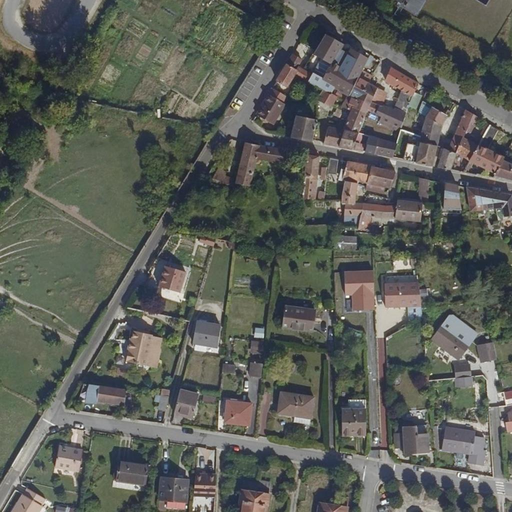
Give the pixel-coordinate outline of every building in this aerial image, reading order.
[(511,0),(399,0),(423,14),(497,45),(511,19),(511,0)] [(317,75),(313,81),(322,86),(329,90),(335,94),(339,96),(350,103),(364,77),(367,70),(369,67),(371,63),(361,57),(356,53),(346,48),(351,39),(334,28),(314,62),(329,71),(340,52),(343,54),(330,78),(352,91),(349,95),(330,85),(330,83),(317,75)] [(310,69),(311,66),(305,62),(308,56),(299,51),(291,63),(283,77),(292,83),(296,80),(301,83),(305,77),(310,69)] [(413,77),(394,65),(389,78),(406,88),(408,89),(417,95),(418,92),(421,82),(413,77)] [(316,70),(311,66),(310,69),(305,77),(313,81),(317,75),(319,73),(316,70)] [(373,83),(377,76),(367,70),(364,77),(350,103),(348,107),(355,110),(358,112),(358,111),(359,110),(372,85),(373,83)] [(20,73),(17,88),(38,93),(41,77),(20,73)] [(380,87),(373,83),(372,85),(359,110),(370,115),(362,134),(372,137),(383,140),(401,146),(403,141),(406,130),(409,119),(411,113),(409,113),(405,111),(402,110),(401,108),(400,107),(398,112),(386,107),(388,101),(389,97),(388,93),(385,91),(380,87)] [(289,100),(292,93),(278,85),(262,112),(278,122),(291,101),(289,100)] [(329,90),(322,86),(316,94),(324,98),(329,90)] [(408,89),(406,88),(404,94),(400,107),(401,108),(408,89)] [(409,113),(411,113),(413,105),(415,100),(417,95),(408,89),(401,108),(402,110),(405,111),(409,113)] [(330,102),(335,94),(329,90),(324,98),(325,99),(330,102)] [(425,94),(418,92),(417,95),(415,100),(413,105),(421,107),(425,94)] [(338,98),(339,96),(335,94),(330,102),(334,104),(335,103),(338,98)] [(445,128),(452,117),(434,107),(428,117),(445,128)] [(370,115),(359,110),(358,111),(358,112),(356,119),(351,130),(362,134),(370,115)] [(452,151),(453,151),(460,153),(464,143),(466,137),(467,134),(473,115),(468,111),(453,146),(452,151)] [(295,131),(293,136),(311,140),(316,141),(322,121),(315,119),(315,116),(309,114),(308,117),(301,114),(295,131)] [(478,118),(473,115),(467,134),(471,137),(478,118)] [(424,141),(440,147),(441,142),(445,128),(428,117),(426,134),(424,141)] [(487,123),(483,120),(476,140),(480,143),(487,123)] [(480,143),(478,146),(475,155),(473,161),(500,174),(503,161),(504,158),(487,150),(495,128),(487,123),(480,143)] [(336,124),(328,144),(337,146),(344,147),(348,138),(351,130),(336,124)] [(281,127),(280,133),(293,136),(295,131),(281,127)] [(348,138),(344,147),(358,150),(361,151),(365,142),(360,141),(362,134),(351,130),(348,138)] [(460,153),(454,171),(461,173),(466,157),(468,158),(473,161),(475,155),(478,146),(466,137),(464,143),(460,153)] [(401,146),(383,140),(378,154),(391,157),(398,159),(401,146)] [(266,144),(253,141),(244,172),(232,169),(228,182),(247,187),(249,181),(257,182),(263,157),(266,144)] [(438,159),(438,153),(440,147),(424,141),(424,143),(420,163),(428,165),(438,168),(440,158),(438,159)] [(411,143),(408,161),(417,163),(421,146),(411,143)] [(279,146),(266,144),(263,157),(290,163),(293,149),(279,146)] [(447,150),(446,149),(443,157),(446,158),(442,168),(454,171),(460,153),(453,151),(452,151),(447,150)] [(320,155),(312,153),(311,184),(310,200),(319,200),(322,182),(325,156),(320,155)] [(362,182),(376,186),(381,168),(354,162),(337,159),(334,175),(348,177),(348,181),(362,183),(362,182)] [(511,166),(503,161),(500,174),(499,177),(511,181),(511,166)] [(381,168),(376,186),(393,190),(397,172),(381,168)] [(398,212),(397,221),(424,224),(427,206),(429,207),(432,179),(426,178),(423,178),(420,205),(400,202),(399,207),(398,212)] [(345,203),(352,203),(358,203),(362,183),(348,181),(344,200),(345,200),(345,203)] [(461,185),(447,182),(447,197),(462,198),(461,189),(461,185)] [(471,187),(474,209),(499,207),(500,219),(508,218),(508,214),(511,214),(511,197),(511,196),(471,187)] [(363,217),(365,217),(367,204),(358,203),(352,203),(351,216),(363,217)] [(365,217),(397,221),(398,212),(399,207),(382,206),(367,204),(365,217)] [(314,219),(314,226),(323,227),(323,220),(314,219)] [(327,227),(339,228),(344,228),(344,223),(340,222),(340,220),(327,219),(327,227)] [(383,251),(396,251),(396,241),(397,230),(381,229),(381,232),(384,232),(383,251)] [(357,235),(334,235),(334,252),(357,252),(357,235)] [(190,274),(169,267),(162,287),(183,295),(190,274)] [(372,271),(345,272),(346,296),(353,296),(353,310),(373,310),(372,271)] [(421,281),(385,283),(386,307),(423,305),(421,281)] [(473,290),(472,281),(457,282),(458,291),(473,290)] [(317,308),(289,303),(284,323),(314,329),(317,308)] [(198,343),(201,343),(212,344),(222,345),(223,323),(200,321),(198,343)] [(465,336),(445,323),(433,340),(461,358),(477,336),(469,330),(465,336)] [(255,328),(254,337),(263,338),(264,328),(255,328)] [(138,348),(153,352),(154,348),(153,348),(155,336),(140,333),(140,332),(137,332),(135,340),(137,341),(137,344),(133,344),(133,347),(138,348)] [(249,353),(262,354),(263,341),(250,340),(249,353)] [(493,342),(477,345),(480,363),(497,360),(493,342)] [(212,344),(201,343),(200,351),(212,352),(212,344)] [(150,366),(153,352),(138,348),(133,347),(130,362),(150,366)] [(242,354),(229,352),(228,360),(240,362),(242,354)] [(253,377),(264,379),(266,369),(266,365),(255,364),(253,377)] [(471,370),(457,371),(458,378),(471,377),(471,370)] [(126,407),(129,390),(120,389),(102,386),(100,403),(126,407)] [(180,400),(177,414),(187,415),(189,400),(200,402),(202,393),(183,389),(180,400)] [(281,416),(299,418),(299,417),(315,419),(318,399),(284,394),(281,416)] [(216,403),(217,396),(203,395),(203,402),(216,403)] [(170,406),(171,397),(163,396),(162,405),(170,406)] [(189,400),(187,415),(198,418),(200,402),(189,400)] [(255,406),(231,403),(228,424),(252,427),(255,406)] [(345,436),(359,436),(359,404),(352,404),(351,415),(345,415),(345,436)] [(359,404),(359,436),(368,437),(369,405),(359,404)] [(299,417),(299,418),(298,425),(314,427),(315,419),(299,417)] [(407,450),(407,456),(432,454),(431,429),(406,431),(406,436),(407,450)] [(476,437),(447,431),(442,452),(477,459),(475,468),(483,470),(486,456),(483,455),(486,443),(476,440),(476,437)] [(398,450),(407,450),(406,436),(397,436),(398,450)] [(64,455),(85,457),(87,446),(63,442),(60,464),(64,455)] [(200,449),(199,459),(214,461),(215,450),(200,449)] [(83,468),(85,457),(64,455),(60,464),(83,468)] [(153,469),(124,464),(121,484),(149,489),(153,469)] [(216,477),(195,476),(195,497),(215,497),(216,477)] [(192,485),(165,482),(163,503),(189,505),(192,485)] [(34,511),(41,500),(43,495),(34,489),(19,511),(34,511)] [(271,495),(243,491),(241,503),(245,504),(243,511),(262,511),(264,507),(268,508),(271,495)] [(44,511),(52,500),(43,495),(41,500),(34,511),(44,511)] [(334,506),(321,503),(319,511),(347,511),(350,501),(336,498),(334,506)]
